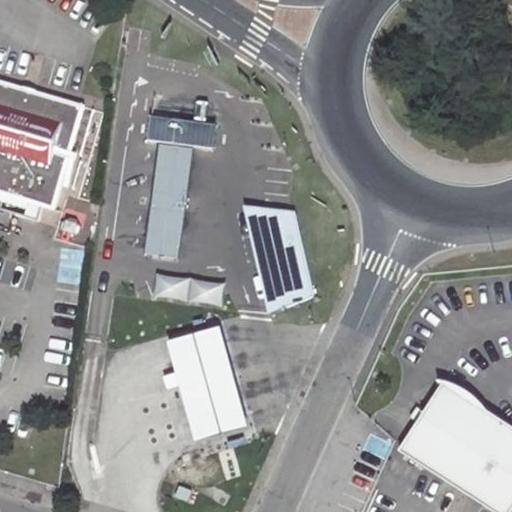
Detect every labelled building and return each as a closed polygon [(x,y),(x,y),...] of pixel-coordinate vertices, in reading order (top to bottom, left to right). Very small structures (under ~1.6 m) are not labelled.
[(85,111),(0,86),(0,214),(39,225),(43,210),(56,214),(85,111)] [(160,152),(145,260),(180,265),(195,157),(160,152)] [(275,215),(264,219),(272,243),(284,239),(275,215)] [(226,306),(228,283),(159,277),(157,300),(226,306)] [(221,333),(168,348),(196,448),(249,433),(221,333)] [(442,387),(400,453),(492,511),(511,511),(511,428),(486,412),(481,405),(475,398),(466,392),(458,388),(450,385),(439,382),(437,384),(442,387)]
